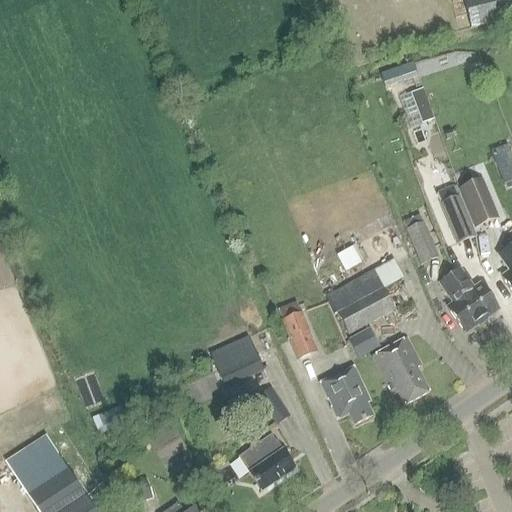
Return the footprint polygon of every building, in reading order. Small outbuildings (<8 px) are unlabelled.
[(511,19),(511,0),(462,0),(470,29),(511,19)] [(398,91),(393,75),(375,81),(381,97),(398,91)] [(433,121),(422,91),(410,95),(421,125),(433,121)] [(503,185),(511,181),(511,160),(506,147),(490,153),(503,185)] [(456,191),(473,230),(498,219),(482,180),(456,191)] [(438,204),(456,246),(475,238),(457,196),(456,196),(452,188),(436,195),(440,203),(438,204)] [(399,216),(420,266),(436,259),(416,209),(399,216)] [(511,246),(497,257),(509,273),(501,279),(511,294),(511,246)] [(458,271),(449,278),(480,322),(496,310),(478,286),(473,290),(458,271)] [(480,322),(449,278),(438,286),(452,305),(446,310),(464,334),(480,322)] [(382,290),(335,315),(347,337),(393,312),(382,290)] [(297,304),(288,307),(277,312),(296,360),(316,352),(297,304)] [(368,330),(348,341),(358,360),(378,349),(368,330)] [(247,338),(209,356),(224,389),(262,372),(247,338)] [(403,407),(428,394),(415,370),(420,367),(406,340),(370,359),(391,397),(396,394),(403,407)] [(353,426),(371,417),(364,404),(368,402),(352,369),(320,385),(336,419),(347,414),(353,426)] [(289,417),(270,389),(257,398),(275,426),(289,417)] [(259,493),(293,470),(271,438),(259,445),(256,444),(247,450),(249,452),(237,460),(259,493)] [(94,511),(84,497),(68,472),(26,497),(35,511),(94,511)] [(200,483),(194,474),(177,486),(183,495),(200,483)] [(145,480),(119,489),(126,509),(152,500),(145,480)]
